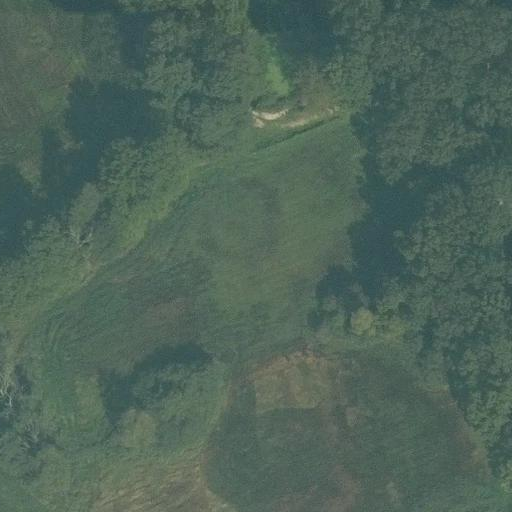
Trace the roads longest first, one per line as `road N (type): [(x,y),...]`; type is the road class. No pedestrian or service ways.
road 1 (track): [(511,219),(482,191),(449,130),(412,104),(352,105),(246,150)]
road 2 (track): [(0,292),(126,211),(246,150)]
road 3 (track): [(246,150),(212,82),(201,0)]
